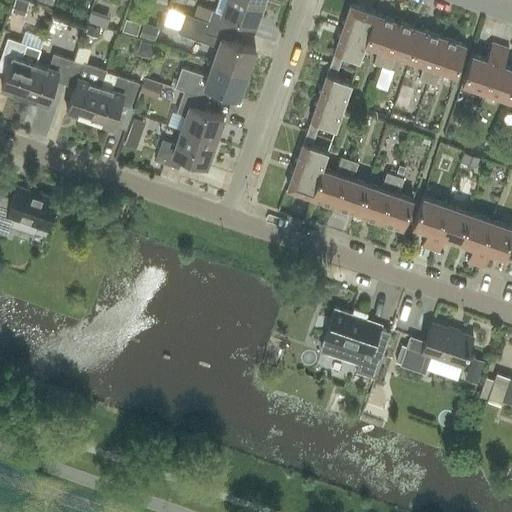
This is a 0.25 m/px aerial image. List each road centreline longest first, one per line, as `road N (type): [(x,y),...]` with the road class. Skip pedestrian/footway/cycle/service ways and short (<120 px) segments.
road 1 (residential): [(511,319),(226,219)]
road 2 (residential): [(226,219),(0,140)]
road 3 (residential): [(226,219),(301,0)]
road 4 (secondary): [(169,511),(0,451)]
